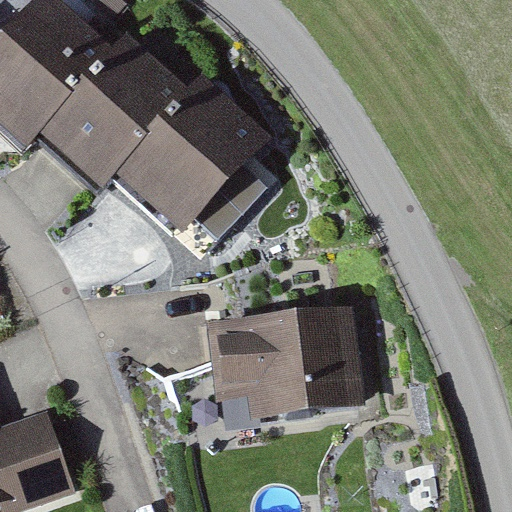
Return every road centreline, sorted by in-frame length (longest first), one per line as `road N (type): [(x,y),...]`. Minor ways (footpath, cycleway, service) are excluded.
road 1 (tertiary): [(509,511),(469,370),(404,238),(340,118),(289,48),(239,0)]
road 2 (residential): [(132,511),(70,329),(33,255),(0,214)]
road 3 (track): [(404,238),(511,311)]
